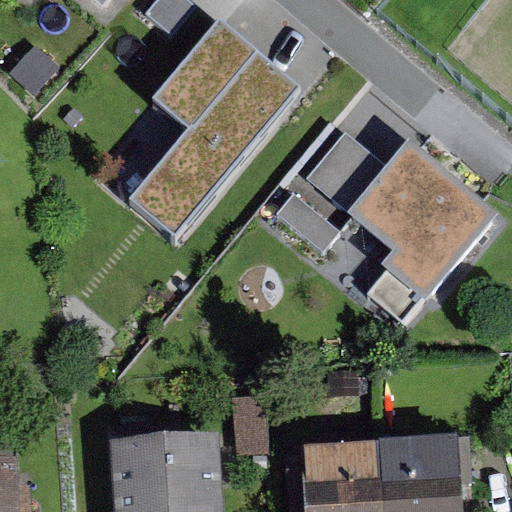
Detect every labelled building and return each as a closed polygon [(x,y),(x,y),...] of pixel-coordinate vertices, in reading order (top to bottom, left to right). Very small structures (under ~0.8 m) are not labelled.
[(48,0),(74,22),(89,5),(93,0),(48,0)] [(93,0),(89,5),(124,34),(153,0),(93,0)] [(317,123),(238,58),(171,138),(210,170),(162,227),(202,260),(317,123)] [(490,211),(396,140),(339,215),(432,286),(490,211)] [(389,455),(392,511),(471,511),(470,492),(483,491),(479,441),(456,443),(457,450),(389,455)] [(233,511),(229,450),(121,459),(125,511),(233,511)] [(392,511),(389,455),(312,461),(313,478),(299,479),(301,511),(392,511)] [(0,511),(24,511),(22,478),(0,479),(0,511)]
